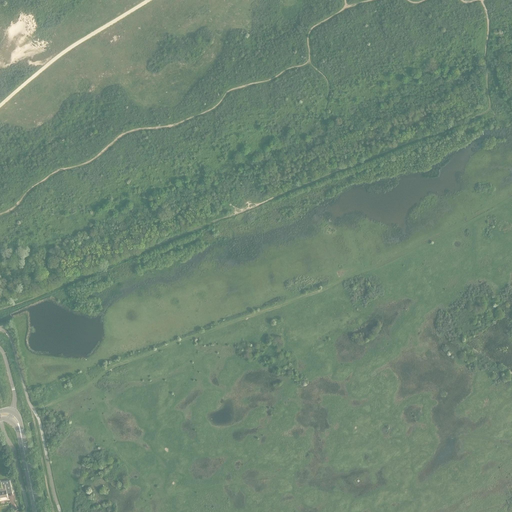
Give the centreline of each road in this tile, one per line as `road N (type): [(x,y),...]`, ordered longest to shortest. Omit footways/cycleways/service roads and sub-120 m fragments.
road 1 (track): [(34,411),(113,366),(384,264),(511,197)]
road 2 (track): [(511,441),(455,438),(316,480),(262,477),(176,493),(165,511)]
